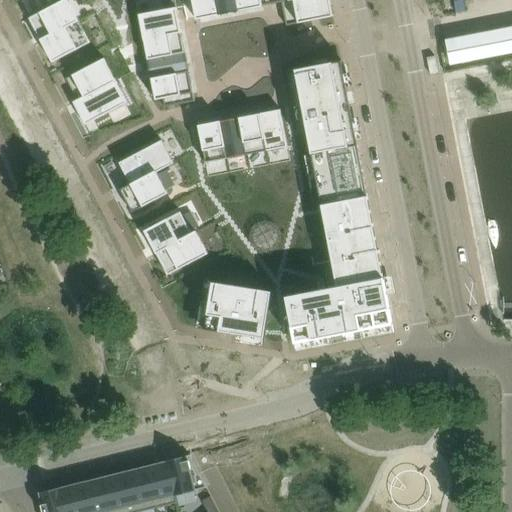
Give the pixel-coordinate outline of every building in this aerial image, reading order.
[(66,0),(62,0),(28,18),(39,40),(78,20),(66,0)] [(96,0),(98,8),(136,1),(139,13),(148,12),(157,10),(165,8),(174,6),(175,6),(183,5),(182,0),(260,0),(261,5),(280,1),(282,0),(96,0)] [(213,0),(190,0),(195,19),(217,15),(213,0)] [(235,0),(213,0),(217,15),(238,11),(235,0)] [(235,0),(238,11),(261,6),(261,5),(260,0),(235,0)] [(282,0),(280,1),(285,25),(332,16),(328,0),(282,0)] [(426,0),(428,11),(485,0),(426,0)] [(139,13),(138,14),(142,38),(180,31),(175,6),(174,6),(165,8),(157,10),(148,12),(139,13)] [(78,20),(39,40),(51,62),(89,42),(78,20)] [(180,31),(142,38),(146,58),(184,51),(180,31)] [(184,51),(146,58),(150,78),(188,71),(184,51)] [(103,58),(65,78),(77,101),(114,81),(103,58)] [(117,163),(102,171),(184,325),(203,328),(263,338),(293,342),(391,323),(340,59),(293,68),(300,104),(279,108),(258,112),(238,116),(218,120),(197,124),(187,126),(153,144),(127,158),(117,163)] [(188,71),(150,78),(154,99),(192,92),(188,71)] [(77,101),(72,103),(84,125),(127,103),(115,80),(114,81),(77,101)] [(206,487),(189,455),(173,459),(170,460),(163,461),(174,503),(176,502),(174,495),(206,487)] [(174,503),(163,461),(159,462),(155,463),(142,466),(153,508),(174,503)] [(137,511),(153,508),(142,466),(138,467),(134,468),(121,472),(131,511),(137,511)] [(131,511),(121,472),(117,473),(113,474),(101,477),(110,511),(131,511)] [(110,511),(101,477),(96,478),(92,479),(80,482),(88,511),(107,511),(109,511),(110,511)] [(88,511),(80,482),(75,483),(71,484),(59,487),(65,511),(88,511)] [(65,511),(59,487),(54,488),(50,489),(38,492),(38,493),(42,511),(65,511)] [(209,495),(202,499),(208,510),(215,506),(209,495)]
